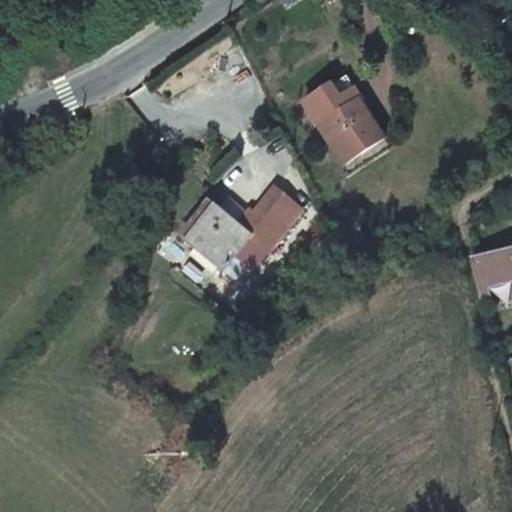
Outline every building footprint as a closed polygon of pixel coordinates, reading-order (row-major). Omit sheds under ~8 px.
[(327,122),(350,161),(390,134),(367,96),(351,106),(346,98),(328,110),(332,119),(327,122)] [(210,217),(192,235),(230,271),(261,237),(279,254),(317,217),(294,193),(277,212),(279,216),(255,226),(247,219),(230,203),(215,221),(210,217)] [(279,216),(277,212),(273,208),(247,219),(255,226),(279,216)] [(378,244),(367,226),(354,233),(364,252),(378,244)] [(511,261),(478,268),(485,297),(511,291),(511,257),(511,258),(511,261)]
